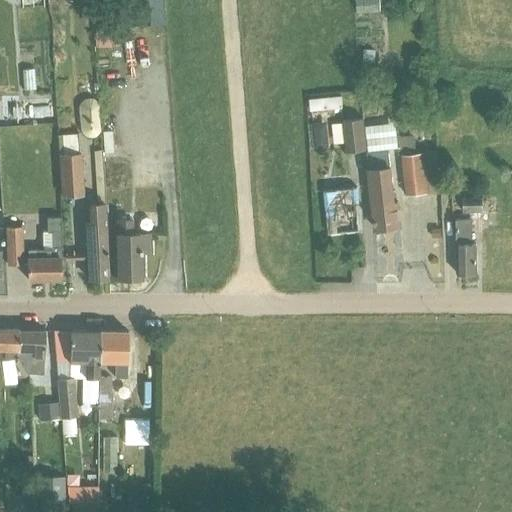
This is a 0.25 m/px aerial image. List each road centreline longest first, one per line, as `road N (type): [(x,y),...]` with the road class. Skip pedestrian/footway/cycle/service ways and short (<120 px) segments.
road 1 (residential): [(0,310),(249,301),(511,304)]
road 2 (track): [(249,301),(230,0)]
